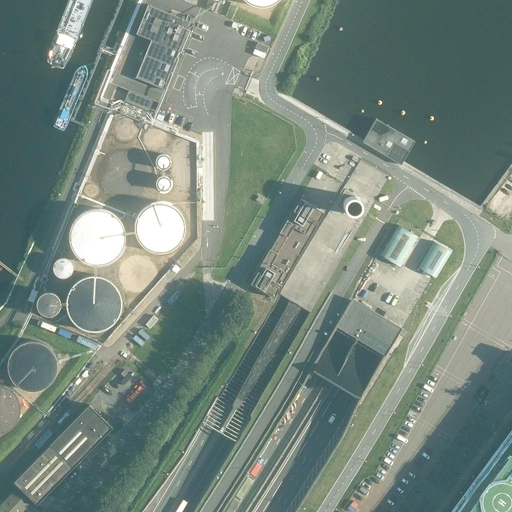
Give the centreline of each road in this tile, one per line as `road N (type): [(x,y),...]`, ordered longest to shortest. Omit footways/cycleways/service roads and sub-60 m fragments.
road 1 (motorway): [(485,0),(182,511)]
road 2 (motorway): [(462,0),(159,511)]
road 3 (motorway): [(233,511),(511,54)]
road 4 (unclassified): [(324,511),(479,241),(474,224),(447,204),(336,136),(315,133)]
road 5 (unclassified): [(52,511),(179,374),(315,133)]
road 6 (motorway): [(274,511),(511,120)]
road 7 (unclassified): [(315,133),(269,98),(264,85),(302,0)]
